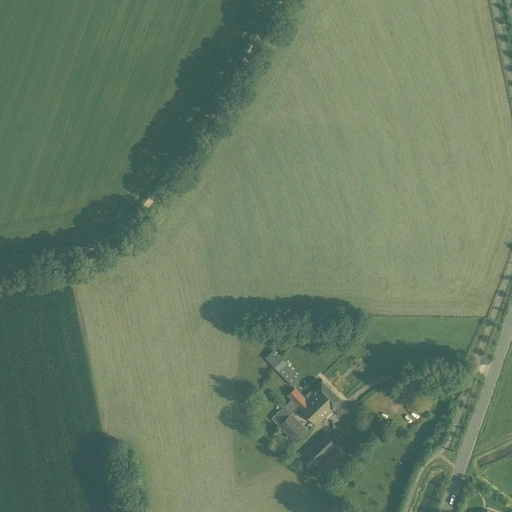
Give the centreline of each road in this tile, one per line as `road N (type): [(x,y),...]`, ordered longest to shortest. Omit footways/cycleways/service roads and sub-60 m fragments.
road 1 (track): [(0,266),(88,249),(133,221),(162,188),(275,0)]
road 2 (tertiary): [(444,511),(511,318)]
